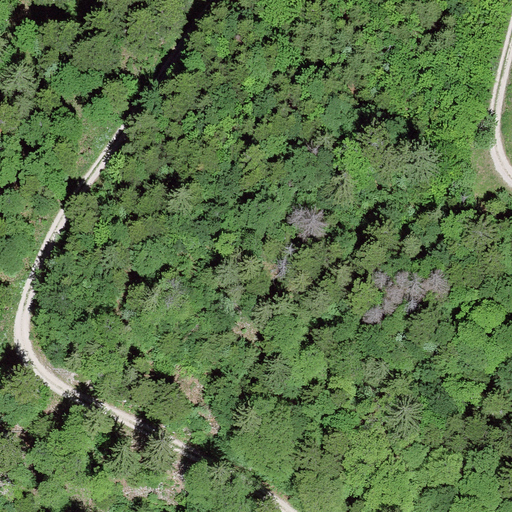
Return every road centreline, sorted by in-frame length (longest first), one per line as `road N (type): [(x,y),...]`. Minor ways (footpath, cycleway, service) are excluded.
road 1 (track): [(258,511),(133,460),(21,372),(33,247),(227,0)]
road 2 (track): [(511,23),(483,110),(494,170),(511,185)]
